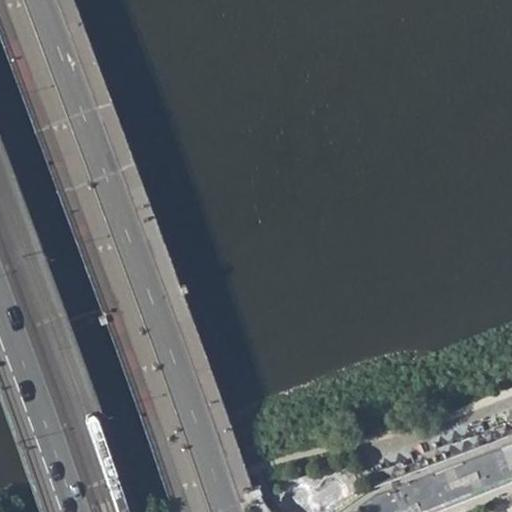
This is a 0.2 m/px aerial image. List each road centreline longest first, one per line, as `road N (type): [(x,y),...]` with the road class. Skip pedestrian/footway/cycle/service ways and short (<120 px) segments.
road 1 (secondary): [(226,511),(34,0)]
road 2 (secondary): [(0,314),(72,511)]
